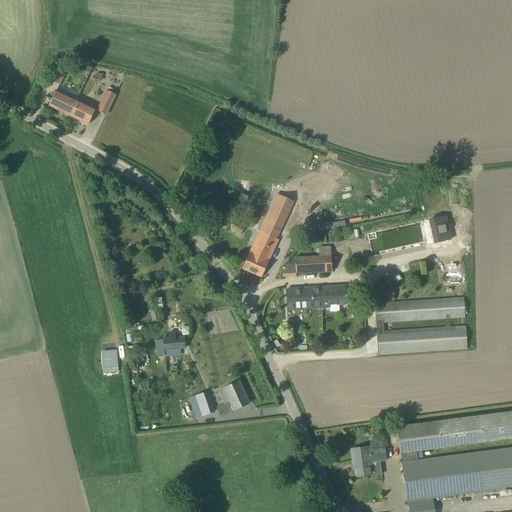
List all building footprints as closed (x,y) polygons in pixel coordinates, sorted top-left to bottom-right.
[(59,84),(65,72),(57,69),(51,80),(59,84)] [(106,90),(96,110),(106,115),(116,95),(106,90)] [(49,106),(71,117),(79,101),(56,91),(49,106)] [(95,109),(79,101),(71,117),(88,125),(95,109)] [(185,183),(182,189),(189,192),(192,186),(185,183)] [(259,232),(242,269),(261,277),(268,262),(278,240),(276,239),(289,211),(269,202),(256,230),(259,232)] [(370,256),(457,239),(454,221),(453,221),(452,214),(365,231),(370,256)] [(240,235),(245,227),(233,220),(228,228),(240,235)] [(113,239),(104,241),(105,251),(115,249),(113,239)] [(296,273),(332,271),(330,248),(318,248),(319,256),(295,258),(295,264),(287,264),(282,276),(296,276),(296,273)] [(321,288),(322,307),(329,307),(329,305),(346,304),(345,286),(321,288)] [(393,301),(393,287),(374,288),(375,302),(393,301)] [(322,307),(321,288),(285,290),(286,310),(322,307)] [(378,354),(467,349),(465,327),(384,332),(383,322),(465,317),(464,298),(375,304),(378,354)] [(164,350),(184,348),(183,338),(163,340),(164,350)] [(116,351),(101,352),(102,373),(118,372),(116,351)] [(223,415),(249,403),(238,381),(224,388),(230,402),(219,407),(223,415)] [(211,413),(207,401),(199,404),(202,415),(211,413)] [(511,511),(510,511),(434,511),(432,499),(511,488),(511,411),(397,427),(400,453),(401,453),(402,462),(407,502),(408,502),(408,511),(511,511)] [(356,464),(357,477),(372,475),(372,476),(381,475),(380,465),(372,467),(371,462),(386,460),(384,447),(369,449),(369,447),(351,449),(353,465),(356,464)]
